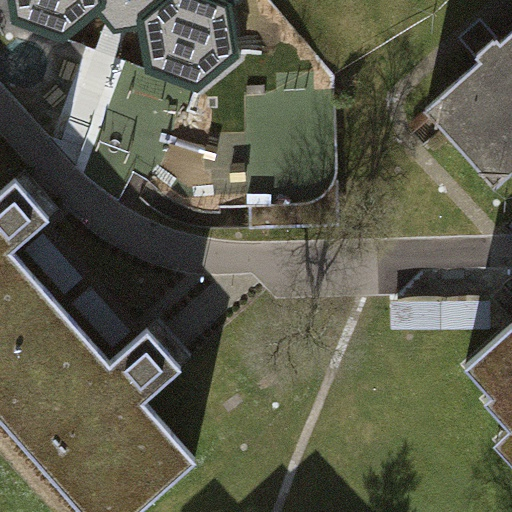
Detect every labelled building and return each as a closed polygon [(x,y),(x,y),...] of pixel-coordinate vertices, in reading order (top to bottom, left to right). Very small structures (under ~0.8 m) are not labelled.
[(8,0),(13,22),(65,41),(113,1),(112,0),(137,0),(144,2),(135,9),(145,72),(198,90),(241,56),(232,0),(231,0),(8,0)] [(511,33),(427,110),(502,194),(511,184),(511,33)] [(328,87),(237,90),(240,205),(331,203),(328,87)] [(0,199),(0,418),(83,511),(140,511),(195,464),(143,405),(180,372),(146,334),(113,363),(17,255),(51,224),(16,185),(0,199)] [(511,325),(462,370),(511,426),(511,325)]
